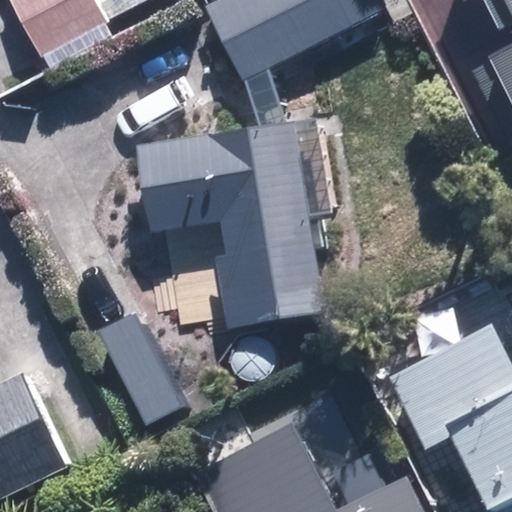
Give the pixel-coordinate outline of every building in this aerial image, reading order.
[(115,25),(102,0),(21,0),(50,58),(115,25)] [(391,16),(383,0),(222,0),(216,3),(252,80),(391,16)] [(511,0),(486,0),(511,46),(489,58),(511,101),(511,0)] [(330,319),(296,123),(136,151),(151,234),(223,222),(229,257),(194,263),(204,318),(226,315),(230,336),(330,319)] [(147,308),(105,329),(154,425),(196,404),(147,308)] [(495,510),(490,511),(511,511),(511,357),(497,328),(391,380),(426,452),(459,436),(495,510)] [(0,507),(81,469),(34,371),(0,387),(0,507)] [(347,511),(308,429),(201,480),(216,511),(431,511),(418,483),(357,511),(347,511)]
